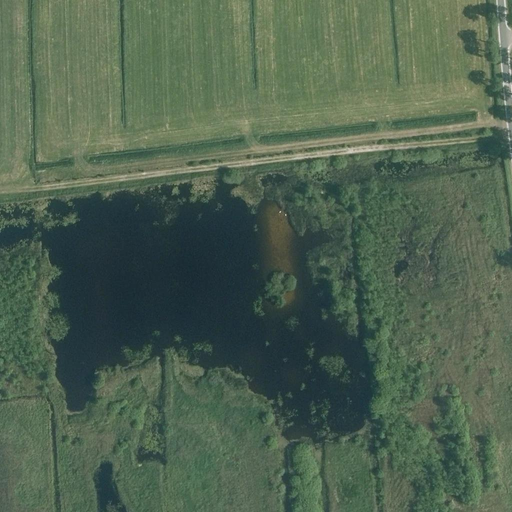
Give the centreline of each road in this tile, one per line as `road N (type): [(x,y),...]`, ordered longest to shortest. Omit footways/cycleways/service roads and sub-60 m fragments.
road 1 (track): [(0,192),(511,135)]
road 2 (track): [(79,162),(90,172),(510,121)]
road 3 (tertiary): [(511,130),(500,0)]
